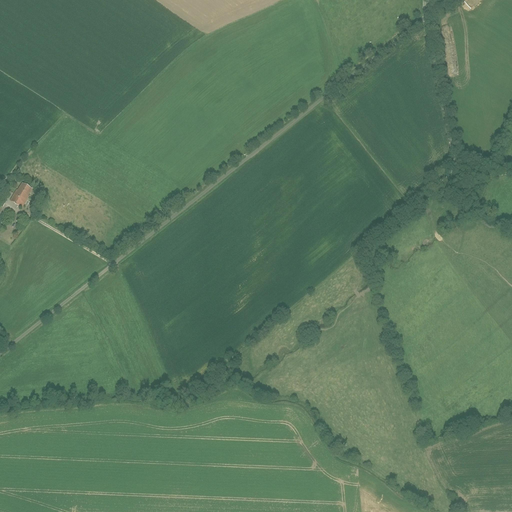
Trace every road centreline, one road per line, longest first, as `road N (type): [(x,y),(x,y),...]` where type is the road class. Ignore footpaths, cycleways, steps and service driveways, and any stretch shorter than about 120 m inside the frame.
road 1 (residential): [(447,0),(0,353)]
road 2 (track): [(424,18),(461,172),(511,173)]
